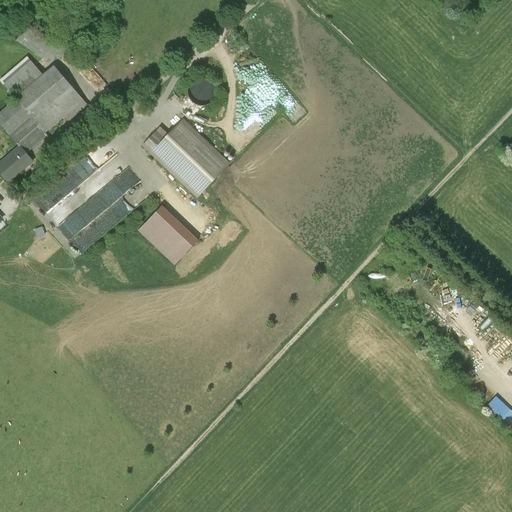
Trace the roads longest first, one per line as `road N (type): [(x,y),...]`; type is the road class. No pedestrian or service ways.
road 1 (track): [(132,511),(511,109)]
road 2 (residential): [(261,0),(30,199)]
road 3 (track): [(304,0),(467,157)]
